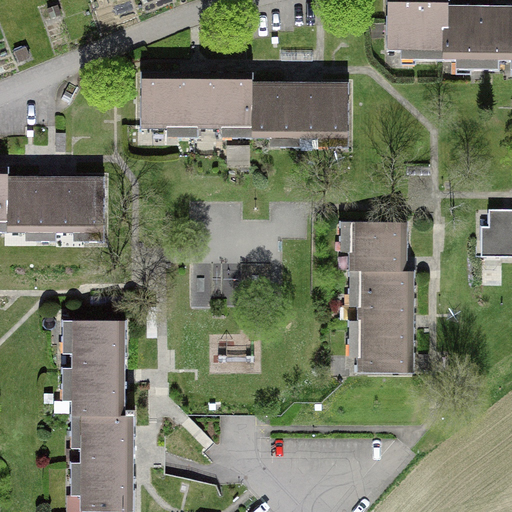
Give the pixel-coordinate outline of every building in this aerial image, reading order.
[(461,61),(462,6),(447,5),(446,19),(434,19),(434,0),(386,0),(386,51),(413,52),(413,61),(461,61)] [(462,6),(461,61),(468,61),(468,70),(498,71),(498,62),(511,61),(511,6),(507,6),(506,29),(494,29),(494,6),(462,6)] [(245,139),(245,74),(203,74),(203,104),(190,104),(191,74),(141,73),(141,129),(178,129),(178,139),(197,139),(197,130),(232,130),(232,139),(245,139)] [(245,74),(245,139),(280,139),(280,148),(300,148),(300,139),(328,139),(328,148),(348,148),(348,83),(305,83),(305,114),(293,114),(293,83),(252,83),(252,74),(245,74)] [(8,177),(7,233),(36,233),(36,242),(55,242),(55,233),(84,233),(84,242),(103,242),(104,177),(61,177),(61,208),(49,208),(49,177),(8,177)] [(511,258),(511,209),(488,209),(488,226),(481,226),(480,258),(511,258)] [(357,294),(414,294),(414,271),(375,270),(376,258),(407,258),(407,222),(340,222),(340,241),(349,241),(348,294),(357,294)] [(414,294),(357,294),(357,321),(348,321),(348,344),(357,344),(357,373),(414,373),(414,328),(382,328),(382,315),(414,315),(414,294)] [(70,417),(135,417),(135,410),(126,410),(126,382),(95,382),(96,369),(126,370),(126,321),(62,320),(62,341),(71,341),(71,368),(62,368),(61,388),(70,388),(70,417)] [(135,417),(70,417),(70,436),(79,436),(79,462),(70,462),(70,483),(79,483),(79,511),(134,511),(134,477),(104,477),(104,464),(134,464),(135,417)]
